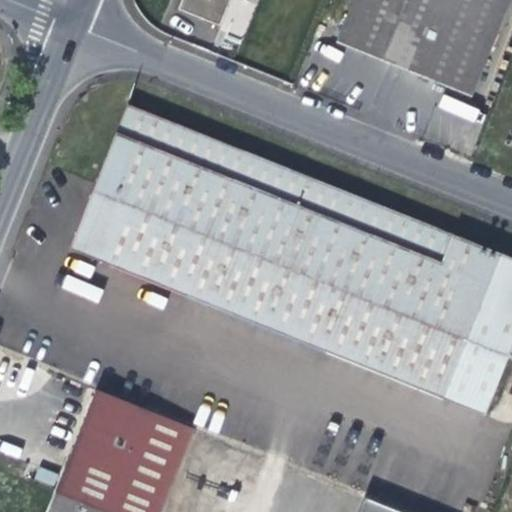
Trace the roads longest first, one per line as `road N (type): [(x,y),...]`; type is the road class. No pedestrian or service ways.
road 1 (unclassified): [(511,196),(65,18)]
road 2 (unclassified): [(0,186),(65,18)]
